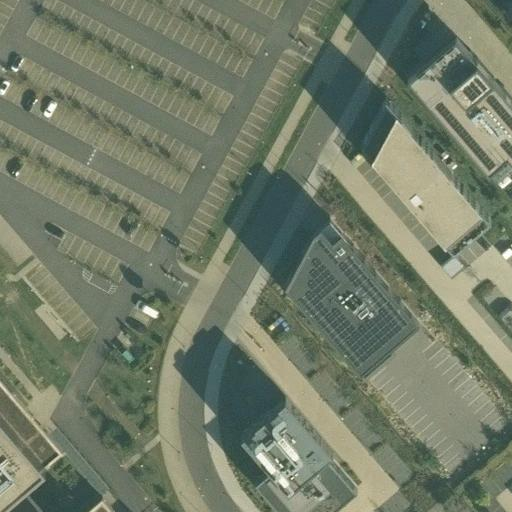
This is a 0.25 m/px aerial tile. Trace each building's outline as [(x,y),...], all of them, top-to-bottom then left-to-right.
[(453,36),(407,75),(489,170),(508,153),(511,157),(511,97),(470,49),(466,51),(453,36)] [(377,160),(401,114),(386,96),(362,142),(377,160)] [(478,204),(401,114),(377,160),(442,235),(478,204)] [(491,218),(478,204),(442,235),(454,250),(491,218)] [(285,282),(360,370),(413,325),(419,319),(330,216),(322,223),(314,230),(285,282)] [(0,511),(114,511),(102,497),(84,511),(45,511),(23,485),(63,450),(0,377),(0,511)] [(329,511),(358,488),(286,404),(277,412),(274,408),(242,434),(270,467),(255,480),(281,511),(311,511),(312,511),(329,511)]
